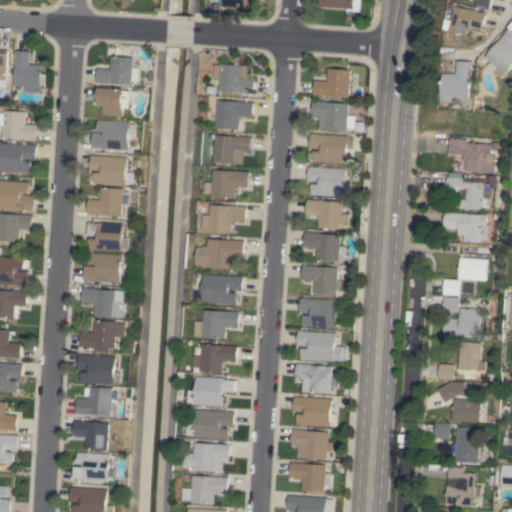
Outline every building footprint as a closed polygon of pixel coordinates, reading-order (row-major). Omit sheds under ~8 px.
[(257,0),(257,1),(259,1),(259,6),(257,6),(257,9),(222,7),(222,11),(212,11),(213,1),(223,1),(223,0),(257,0)] [(353,0),(353,8),(319,6),(319,0),(353,0)] [(493,0),(491,8),(487,7),(487,6),(478,4),(478,0),(493,0)] [(474,10),(474,9),(483,12),(484,11),(488,13),(484,29),(473,26),(472,30),(470,29),(468,35),(451,31),(451,30),(444,28),(447,18),(454,20),(458,5),(474,10)] [(488,66),(492,61),(487,57),(502,39),(501,39),(506,33),(510,28),(511,29),(511,68),(507,74),(506,73),(502,78),(488,66)] [(14,86),(16,50),(31,51),(30,64),(34,65),(34,64),(43,65),(41,88),(14,86)] [(8,79),(0,78),(0,51),(4,51),(4,52),(10,53),(8,79)] [(110,69),(111,56),(134,57),(133,67),(140,67),(139,82),(132,81),(132,84),(112,83),(112,84),(97,83),(98,68),(110,69)] [(446,73),(459,73),(460,60),(475,61),(475,67),(474,67),(474,78),(473,78),(472,100),(465,99),(464,108),(454,107),(455,102),(450,101),(444,100),(444,98),(445,98),(446,73)] [(219,91),(220,78),(214,78),(215,64),(221,64),(221,63),(248,65),(247,78),(256,79),(255,93),(219,91)] [(349,97),(313,95),(314,80),(326,80),(327,68),(351,69),(349,97)] [(105,115),(105,111),(104,111),(104,109),(105,109),(105,106),(101,106),(101,103),(98,102),(99,97),(97,97),(97,92),(99,93),(99,87),(126,89),(126,90),(132,91),(131,108),(125,107),(125,116),(105,115)] [(241,116),(240,129),(217,127),(219,99),(254,102),(253,117),(241,116)] [(348,115),(355,116),(355,121),(363,122),(362,132),(354,131),(354,128),(347,128),(347,131),(319,129),(319,116),(312,116),(313,100),(348,103),(348,115)] [(26,112),(26,117),(24,117),(24,124),(38,125),(37,140),(1,137),(2,125),(0,125),(0,112),(2,113),(2,110),(26,112)] [(92,147),(93,132),(104,133),(104,132),(97,131),(98,119),(132,122),(130,150),(92,147)] [(349,136),(347,164),(313,162),(314,150),(320,151),(320,149),(309,148),(310,133),(349,136)] [(239,151),(238,164),(215,162),(217,134),(251,137),(250,152),(239,151)] [(465,173),(451,172),(452,160),(462,160),(462,154),(448,153),(449,137),(454,138),(466,139),(466,142),(491,144),(490,152),(491,152),(491,155),(494,155),(494,164),(494,173),(465,171),(465,173)] [(0,142),(37,145),(36,160),(28,159),(28,158),(24,158),(24,161),(32,161),(31,172),(0,170),(0,142)] [(94,183),(95,172),(101,172),(102,171),(90,170),(91,154),(129,157),(128,172),(137,172),(136,184),(128,184),(128,185),(94,183)] [(347,169),(345,197),(311,194),(311,183),(318,184),(318,182),(307,181),(308,166),(347,169)] [(250,172),(249,186),(237,186),(236,198),(213,197),(214,169),(250,172)] [(464,178),(463,182),(483,183),(482,197),(488,198),(488,210),(460,208),(460,200),(457,200),(458,192),(446,191),(447,177),(464,178)] [(0,180),(30,182),(29,193),(22,193),(22,195),(33,195),(32,211),(0,208),(0,180)] [(123,216),(88,214),(89,199),(101,199),(102,186),(125,188),(123,216)] [(342,213),(348,213),(347,223),(341,223),(341,229),(318,228),(319,223),(318,223),(318,215),(306,214),(307,199),(343,201),(342,213)] [(210,231),(204,230),(205,214),(211,215),(212,204),(247,206),(246,221),(234,220),(234,222),(233,221),(232,233),(210,232),(210,231)] [(445,211),(447,211),(447,212),(466,213),(480,214),(486,214),(485,224),(488,225),(487,241),(480,240),(480,242),(464,241),(464,235),(458,235),(458,228),(455,228),(455,229),(447,228),(447,227),(444,227),(445,211)] [(0,213),(33,215),(32,230),(19,229),(18,242),(0,240),(0,213)] [(90,249),(91,243),(89,243),(90,238),(97,238),(97,235),(88,235),(89,222),(101,223),(101,222),(126,223),(124,251),(90,249)] [(340,246),(346,246),(345,261),(338,261),(338,262),(315,260),(316,248),(304,247),(305,232),(318,233),(340,235),(340,246)] [(235,267),(198,265),(199,247),(205,247),(205,245),(209,246),(210,238),(245,240),(244,255),(236,255),(235,267)] [(84,280),(85,265),(96,266),(96,264),(89,264),(90,252),(124,254),(124,256),(128,256),(128,268),(123,267),(122,282),(84,280)] [(0,256),(24,258),(24,269),(17,269),(17,270),(28,271),(27,286),(0,284),(0,256)] [(458,279),(459,257),(486,258),(484,281),(458,279)] [(338,267),(336,295),(313,293),(314,281),(301,280),(302,265),(338,267)] [(244,276),(243,290),(232,289),(232,292),(238,293),(238,304),(204,302),(205,274),(244,276)] [(458,295),(443,294),(444,279),(459,280),(458,295)] [(126,290),(125,317),(118,316),(118,317),(95,316),(96,305),(95,305),(95,303),(82,302),(83,287),(119,290),(126,290)] [(0,289),(15,290),(28,291),(27,306),(19,305),(18,318),(0,316),(0,289)] [(457,312),(442,311),(443,296),(458,297),(457,312)] [(338,300),(337,328),(303,326),(303,314),(310,315),(310,313),(299,312),(300,297),(338,300)] [(459,308),(480,309),(479,338),(472,338),(443,336),(444,317),(457,318),(457,326),(458,326),(459,308)] [(197,320),(205,321),(205,309),(241,312),(240,326),(227,325),(226,338),(196,336),(197,320)] [(118,322),(128,323),(127,337),(117,336),(116,349),(81,346),(82,332),(94,332),(95,319),(118,321),(118,322)] [(0,328),(10,329),(9,341),(10,341),(10,342),(22,343),(21,358),(6,357),(0,356),(0,328)] [(343,346),(343,347),(347,347),(346,361),(342,360),(342,361),(335,360),(335,361),(301,359),(302,347),(308,348),(308,346),(297,345),(298,330),(337,333),(336,346),(343,346)] [(456,368),(458,342),(481,344),(480,359),(486,360),(485,370),(456,368)] [(238,346),(238,360),(225,359),(225,361),(224,361),(224,372),(202,371),(202,367),(195,367),(195,356),(203,356),(203,344),(238,346)] [(118,356),(116,384),(82,382),(83,371),(89,371),(89,369),(79,368),(80,354),(118,356)] [(0,362),(24,364),(23,378),(12,378),(12,380),(18,380),(18,391),(0,389),(0,362)] [(331,393),(302,391),(303,379),(296,379),(297,363),(310,364),(310,365),(332,366),(331,393)] [(439,378),(439,363),(454,364),(453,379),(439,378)] [(223,378),(223,379),(236,380),(235,392),(225,391),(224,396),(225,396),(225,400),(224,400),(224,406),(197,404),(197,403),(190,402),(190,390),(197,390),(198,376),(223,378)] [(463,395),(457,394),(445,402),(437,389),(450,381),(464,382),(463,395)] [(120,392),(119,403),(113,403),(116,404),(116,412),(113,412),(112,415),(77,413),(78,398),(91,399),(91,395),(86,395),(86,387),(91,387),(91,386),(114,387),(114,391),(120,392)] [(332,399),(330,427),(297,425),(297,413),(304,414),(304,412),(293,411),(294,396),(332,399)] [(454,398),(480,400),(478,423),(452,421),(454,398)] [(0,401),(6,402),(6,407),(5,407),(5,414),(18,415),(17,430),(0,429),(0,401)] [(236,412),(235,426),(224,425),(224,428),(230,428),(230,439),(196,437),(196,435),(188,435),(189,423),(197,423),(197,409),(236,412)] [(111,423),(109,450),(87,448),(87,442),(86,442),(87,436),(74,435),(76,420),(111,423)] [(450,438),(435,437),(435,423),(451,423),(450,438)] [(457,427),(480,428),(477,463),(455,462),(457,427)] [(328,443),(331,443),(331,450),(327,450),(327,459),(298,457),(299,444),(292,444),(293,429),(328,432),(328,443)] [(508,444),(503,444),(503,441),(502,441),(502,437),(502,429),(511,429),(511,456),(507,456),(508,444)] [(0,434),(19,435),(18,450),(7,449),(7,451),(14,452),(13,463),(0,462),(0,434)] [(231,444),(231,459),(223,458),(223,471),(195,470),(195,467),(185,467),(185,452),(196,453),(196,442),(231,444)] [(112,454),(111,469),(117,469),(116,477),(111,477),(111,482),(85,480),(85,479),(74,478),(74,466),(84,467),(84,464),(77,463),(77,458),(78,458),(78,452),(112,454)] [(325,492),(302,491),(302,477),(290,477),(291,462),(304,463),(326,465),(325,492)] [(511,486),(500,485),(501,463),(511,463),(511,486)] [(475,485),(474,485),(473,506),(446,504),(447,485),(448,485),(449,466),(463,467),(462,472),(475,473),(475,485)] [(229,477),(228,492),(216,491),(215,504),(192,502),(192,501),(183,501),(184,487),(193,487),(194,475),(229,477)] [(0,511),(0,485),(8,486),(8,497),(1,497),(0,499),(12,499),(11,511),(0,511)] [(109,489),(107,511),(74,511),(74,504),(81,504),(81,501),(70,500),(71,486),(109,489)] [(327,497),(325,511),(297,511),(298,510),(287,509),(288,495),(327,497)]
